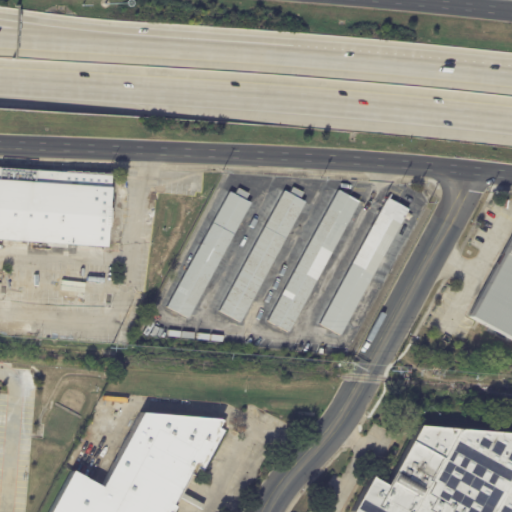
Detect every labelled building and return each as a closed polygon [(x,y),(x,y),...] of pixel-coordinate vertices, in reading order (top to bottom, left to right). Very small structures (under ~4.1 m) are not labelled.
[(0,167),(35,170),(108,174),(104,246),(0,239),(0,167)] [(240,323),(218,311),(284,190),(289,193),(293,187),(303,193),(300,199),(305,202),(240,323)] [(167,307),(229,192),(234,195),(238,188),(249,194),(246,201),(250,203),(188,319),(167,307)] [(358,201),(288,333),(267,321),(337,190),(358,201)] [(408,209),(340,336),(319,324),(387,198),(408,209)] [(511,343),(467,319),(511,235),(511,343)] [(170,511),(222,420),(140,411),(101,484),(75,470),(51,511),(170,511)] [(511,511),(349,511),(350,511),(369,478),(384,486),(417,426),(511,433),(511,511)]
